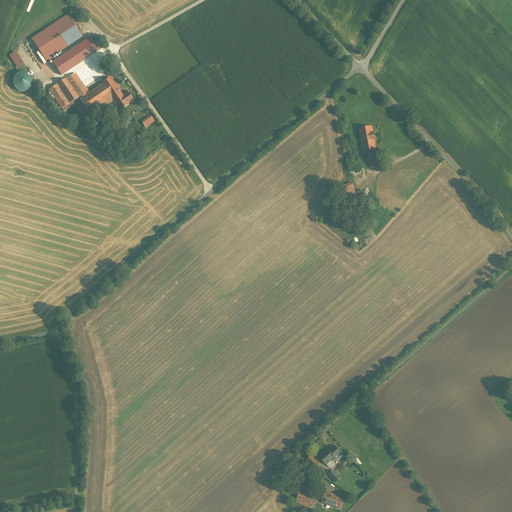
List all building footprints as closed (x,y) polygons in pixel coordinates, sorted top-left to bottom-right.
[(83,32),(70,12),(33,36),(46,56),(83,32)] [(92,53),(85,42),(57,61),(64,71),(92,53)] [(10,55),(18,68),(25,63),(17,51),(10,55)] [(40,51),(34,55),(41,66),(46,62),(40,51)] [(27,68),(25,67),(22,67),(17,70),(15,72),(14,75),(14,79),(15,81),(17,84),(19,86),(23,87),(26,87),(29,86),(31,84),(33,81),(34,77),(33,72),(30,69),(27,68)] [(90,86),(78,69),(51,88),(63,105),(81,92),(93,108),(104,101),(106,105),(112,101),(120,111),(138,98),(128,84),(124,87),(113,71),(90,86)] [(375,123),(361,126),(368,165),(382,162),(375,123)] [(118,129),(113,135),(117,139),(123,133),(118,129)] [(367,176),(358,179),(362,191),(371,189),(367,176)] [(344,450),(336,442),(331,446),(329,444),(321,453),(329,461),(336,454),(338,457),(344,450)] [(320,458),(313,452),(309,457),(315,463),(320,458)] [(360,466),(363,463),(358,457),(355,460),(360,466)] [(343,474),(336,467),(330,472),(337,479),(343,474)] [(317,493),(302,487),(297,499),(312,505),(317,493)] [(345,495),(327,489),(323,499),(341,506),(345,495)]
